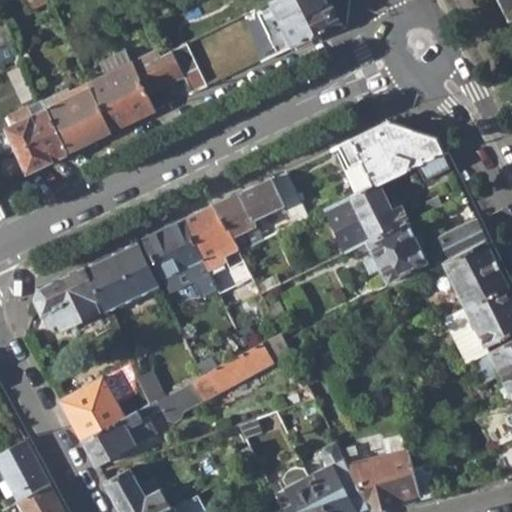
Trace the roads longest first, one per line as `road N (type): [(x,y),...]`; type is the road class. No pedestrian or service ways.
road 1 (residential): [(422,45),(0,244)]
road 2 (residential): [(0,338),(91,511)]
road 3 (primary): [(422,45),(511,191)]
